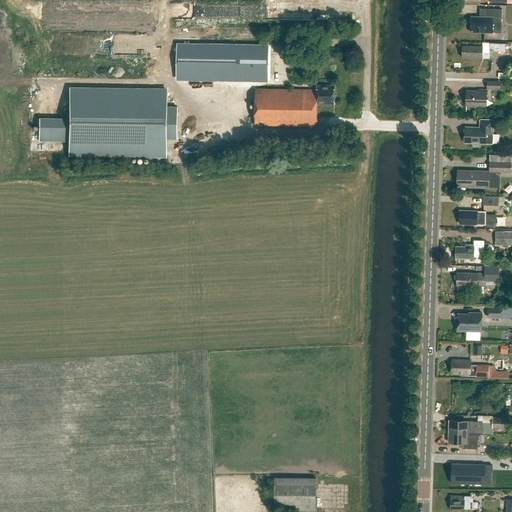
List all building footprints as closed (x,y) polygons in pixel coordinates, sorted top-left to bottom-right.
[(471,33),(492,33),(493,23),(502,24),(502,10),(486,9),(486,18),(471,17),(471,33)] [(482,47),(462,47),(462,58),(481,58),(489,58),(489,52),(506,52),(506,44),(482,43),(482,47)] [(178,45),(178,79),(268,80),(269,47),(178,45)] [(334,104),(334,87),(317,86),(317,91),(255,90),(255,126),(317,127),(317,103),(334,104)] [(69,154),(166,156),(167,139),(177,139),(178,107),(167,107),(167,91),(70,89),(69,119),(69,141),(69,154)] [(486,106),(486,91),(478,90),(478,92),(466,91),(466,106),(486,106)] [(493,135),(493,120),(480,120),(480,128),(465,127),(465,143),(486,144),(486,134),(493,135)] [(500,172),(510,173),(510,162),(492,161),(492,172),(500,172)] [(488,188),(488,172),(458,171),(458,187),(488,188)] [(488,172),(488,188),(500,188),(500,172),(492,172),(488,172)] [(498,206),(498,196),(483,196),(483,205),(498,206)] [(495,228),(495,215),(485,215),(485,212),(460,211),(459,224),(484,225),(484,228),(495,228)] [(511,245),(511,231),(495,231),(495,245),(511,245)] [(483,257),(483,241),(474,241),(474,245),(465,245),(465,247),(456,247),(456,258),(473,259),(474,257),(483,257)] [(499,281),(499,268),(488,267),(488,274),(457,274),(457,284),(468,285),(468,286),(485,286),(485,281),(499,281)] [(502,318),(502,307),(487,307),(487,318),(502,318)] [(482,332),(482,313),(474,313),(474,315),(458,314),(458,331),(482,332)] [(454,360),(454,363),(451,363),(451,372),(460,372),(460,376),(470,376),(470,375),(487,376),(487,368),(476,367),(476,365),(470,365),(470,360),(454,360)] [(508,429),(508,418),(492,417),(491,428),(508,429)] [(478,433),(478,434),(482,434),(482,422),(478,422),(450,421),(449,432),(478,433)] [(477,449),(478,434),(478,433),(449,432),(449,443),(464,443),(463,448),(477,449)] [(452,464),(452,484),(485,484),(485,464),(452,464)] [(316,511),(317,478),(275,478),(275,511),(316,511)] [(470,509),(470,497),(452,496),(451,509),(464,509),(470,509)]
